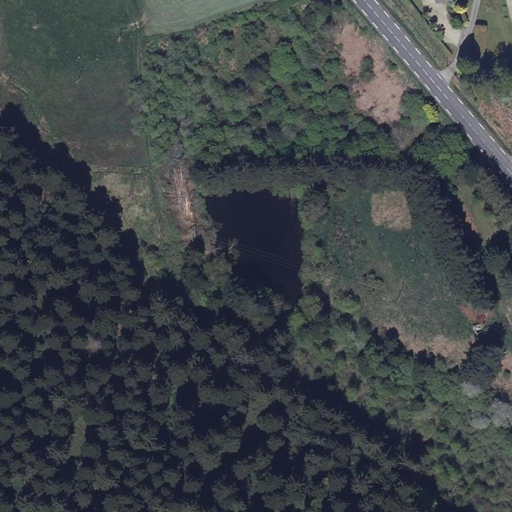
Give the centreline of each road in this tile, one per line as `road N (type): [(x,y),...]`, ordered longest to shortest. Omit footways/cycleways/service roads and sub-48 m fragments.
road 1 (track): [(0,188),(160,256),(138,0)]
road 2 (primary): [(365,0),(511,173)]
